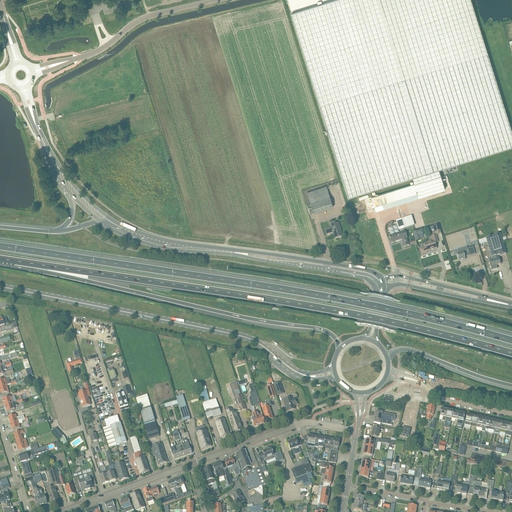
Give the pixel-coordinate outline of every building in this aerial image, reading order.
[(335,0),(291,14),(294,23),(348,198),(412,178),(434,171),(439,170),(440,169),(456,164),(511,146),(511,131),(480,30),(471,0),(335,0)] [(439,170),(434,171),(412,178),(414,184),(371,198),(375,211),(445,189),(439,170)] [(327,186),(307,193),(314,213),(333,207),(327,186)] [(366,206),(359,203),(357,210),(364,213),(366,206)] [(411,216),(401,219),(404,228),(414,225),(411,216)] [(325,229),(325,230),(326,234),(333,232),(335,239),(342,237),(341,232),(338,223),(330,225),(331,227),(325,229)] [(438,242),(436,236),(441,234),(438,225),(432,227),(433,230),(435,236),(431,237),(433,242),(424,244),(425,246),(420,248),(422,254),(427,253),(427,252),(437,249),(435,243),(438,242)] [(405,231),(389,236),(392,243),(402,240),(404,247),(409,245),(406,238),(407,238),(405,231)] [(501,234),(500,234),(486,238),(493,261),(499,259),(498,255),(506,253),(506,254),(507,254),(503,242),(501,234)] [(458,254),(457,254),(459,261),(465,259),(464,256),(466,256),(469,256),(467,247),(457,250),(458,254)] [(492,270),(497,269),(498,269),(497,266),(501,265),(499,259),(493,261),(489,262),(490,266),(490,268),(491,268),(492,270)] [(0,308),(10,305),(9,302),(0,299),(0,308)] [(81,359),(66,363),(69,374),(74,373),(72,366),(82,363),(81,359)] [(9,366),(8,364),(5,365),(6,366),(0,367),(0,374),(4,374),(3,370),(7,369),(6,367),(9,366)] [(115,371),(108,373),(111,379),(117,378),(115,371)] [(11,385),(14,385),(13,382),(10,383),(9,381),(5,382),(5,379),(0,380),(0,387),(7,385),(11,384),(11,385)] [(250,393),(254,406),(259,405),(255,391),(256,391),(253,384),(252,381),(249,382),(250,385),(249,385),(251,392),(250,393)] [(280,382),(273,384),(277,395),(284,393),(280,382)] [(9,392),(7,385),(0,387),(0,389),(1,394),(9,392)] [(267,387),(271,398),(276,396),(273,385),(267,387)] [(39,395),(36,386),(30,388),(32,397),(39,395)] [(131,394),(128,386),(127,386),(123,388),(124,392),(116,394),(117,398),(120,407),(128,404),(126,400),(125,395),(131,394)] [(221,414),(219,406),(216,399),(212,400),(210,401),(206,389),(199,392),(207,418),(221,414)] [(78,394),(81,401),(82,401),(83,404),(82,404),(83,407),(91,405),(88,397),(90,396),(89,391),(78,394)] [(176,397),(177,400),(178,404),(183,421),(190,419),(183,395),(176,397)] [(240,395),(235,397),(240,411),(245,410),(240,395)] [(5,405),(13,403),(11,397),(3,399),(5,405)] [(292,400),(291,397),(283,400),(287,412),(295,409),(294,405),(298,404),(296,398),(292,400)] [(264,407),(262,401),(260,402),(266,421),(273,418),(269,406),(264,407)] [(13,403),(5,405),(7,412),(12,410),(15,410),(14,407),(18,405),(17,403),(16,402),(13,403)] [(251,407),(250,409),(251,414),(253,419),(252,419),(253,422),(254,427),(259,425),(257,417),(256,418),(255,412),(254,406),(251,407)] [(428,406),(427,411),(423,411),(422,415),(427,416),(426,419),(430,420),(431,416),(433,416),(435,407),(428,406)] [(140,411),(144,425),(155,422),(151,407),(140,411)] [(234,412),(233,409),(232,408),(231,408),(231,407),(230,407),(229,407),(228,407),(227,408),(227,409),(226,409),(226,410),(226,411),(226,412),(234,433),(243,430),(236,412),(234,412)] [(413,419),(413,417),(414,412),(407,410),(405,418),(413,419)] [(452,418),(453,411),(448,410),(445,421),(451,422),(452,418)] [(259,411),(255,412),(256,418),(257,417),(259,425),(265,424),(262,415),(260,416),(259,411)] [(394,422),(394,421),(395,420),(395,418),(395,417),(395,415),(382,413),(376,412),(374,423),(380,424),(380,423),(392,425),(392,422),(394,422)] [(459,412),(458,420),(457,424),(463,425),(465,413),(459,412)] [(465,425),(471,426),(473,415),(467,414),(465,425)] [(10,423),(18,421),(22,420),(22,421),(25,420),(24,418),(23,415),(17,417),(16,415),(8,417),(10,423)] [(471,426),(476,427),(477,424),(479,417),(473,415),(471,426)] [(120,423),(118,416),(105,420),(107,427),(103,428),(109,448),(126,442),(120,423)] [(485,418),(479,417),(477,424),(476,427),(482,429),(485,418)] [(485,418),(482,429),(482,431),(484,431),(485,429),(488,430),(490,419),(485,418)] [(230,435),(228,430),(224,419),(216,422),(221,438),(230,435)] [(490,419),(488,430),(487,433),(493,434),(494,431),(496,420),(490,419)] [(500,432),(502,422),(496,420),(494,431),(500,432)] [(18,421),(10,423),(12,430),(20,428),(18,421)] [(155,422),(144,425),(149,440),(159,436),(155,422)] [(502,422),(500,432),(506,433),(506,431),(508,423),(502,422)] [(371,437),(378,438),(381,438),(382,434),(379,433),(379,429),(383,430),(384,427),(374,425),(373,433),(372,433),(371,437)] [(408,438),(410,429),(403,427),(401,436),(408,438)] [(16,442),(23,440),(21,434),(23,433),(22,430),(14,433),(16,442)] [(212,446),(210,441),(206,430),(197,433),(202,449),(212,446)] [(315,447),(317,437),(308,435),(307,442),(308,442),(307,446),(315,447)] [(136,437),(130,439),(134,453),(141,474),(149,471),(148,466),(144,456),(142,457),(140,451),(140,450),(136,437)] [(325,445),(326,439),(317,437),(315,447),(324,448),(324,445),(325,445)] [(364,447),(373,449),(376,449),(378,442),(389,444),(390,440),(381,438),(378,438),(371,437),(371,440),(366,439),(364,447)] [(23,440),(16,442),(19,451),(28,448),(25,439),(23,440)] [(288,443),(291,451),(292,455),(301,452),(299,447),(299,446),(302,445),(299,439),(296,440),(288,443)] [(325,445),(324,445),(324,448),(331,450),(330,454),(337,455),(338,451),(333,450),(335,440),(326,439),(325,445)] [(182,444),(186,456),(192,454),(190,447),(188,442),(182,444)] [(167,462),(166,457),(162,444),(151,447),(154,456),(156,455),(159,465),(167,462)] [(178,451),(180,458),(186,456),(182,444),(176,446),(178,451)] [(24,454),(19,456),(21,462),(26,461),(29,459),(28,456),(30,456),(32,455),(47,451),(45,446),(27,452),(27,453),(24,454)] [(180,458),(178,451),(176,452),(174,446),(170,448),(172,453),(174,460),(180,458)] [(261,454),(256,456),(258,461),(260,467),(265,465),(264,463),(266,462),(276,458),(278,463),(283,461),(280,453),(274,455),(273,452),(271,447),(266,449),(267,450),(263,451),(264,454),(261,455),(261,454)] [(365,458),(372,460),(373,449),(364,447),(363,455),(365,455),(365,458)] [(245,450),(236,453),(236,455),(238,458),(240,465),(242,470),(241,470),(242,474),(243,478),(240,479),(243,485),(246,484),(249,492),(253,490),(262,485),(266,483),(264,478),(262,474),(262,473),(260,467),(259,468),(256,469),(253,463),(251,464),(247,454),(246,451),(245,450)] [(312,478),(311,473),(312,472),(309,464),(308,464),(307,458),(303,460),(305,465),(291,470),(297,484),(302,482),(304,487),(312,484),(310,479),(312,478)] [(362,462),(360,469),(372,471),(373,471),(373,467),(370,467),(371,462),(374,462),(375,460),(372,460),(365,458),(364,462),(363,462),(362,462)] [(233,460),(225,462),(227,467),(227,468),(228,471),(234,469),(236,475),(236,476),(236,475),(239,475),(240,474),(239,471),(239,470),(240,469),(238,462),(238,463),(234,464),(233,460)] [(28,463),(21,465),(25,475),(31,473),(28,463)] [(115,465),(118,476),(120,481),(128,478),(124,463),(115,465)] [(321,463),(320,466),(324,467),(326,468),(325,475),(333,476),(334,469),(333,469),(333,465),(329,464),(327,464),(325,464),(321,463)] [(221,464),(214,467),(215,471),(217,475),(218,479),(224,477),(224,476),(226,476),(227,481),(231,479),(230,474),(228,471),(227,468),(223,469),(223,468),(221,464)] [(107,474),(106,474),(109,482),(116,480),(114,475),(113,472),(112,470),(110,471),(108,466),(104,468),(107,474)] [(414,475),(408,474),(406,485),(412,486),(414,478),(417,478),(418,468),(415,467),(414,475)] [(437,469),(435,480),(438,481),(438,482),(437,484),(436,489),(442,490),(444,481),(445,479),(438,478),(439,475),(440,475),(442,468),(437,467),(437,469)] [(215,483),(212,472),(210,468),(203,470),(207,481),(208,485),(215,483)] [(406,485),(408,474),(404,474),(405,469),(400,468),(399,471),(399,475),(401,476),(400,484),(406,485)] [(424,488),(426,479),(420,478),(422,468),(418,468),(417,478),(420,479),(418,487),(424,488)] [(371,474),(372,471),(360,469),(359,477),(368,478),(369,473),(371,474)] [(387,474),(386,481),(394,483),(395,478),(395,476),(398,476),(399,475),(399,471),(388,469),(387,474)] [(59,476),(58,472),(57,470),(48,473),(53,487),(51,488),(47,489),(51,502),(58,499),(56,493),(57,492),(55,486),(62,485),(59,476)] [(84,480),(88,490),(91,489),(91,488),(93,487),(93,486),(97,485),(92,472),(83,475),(84,480)] [(109,482),(106,474),(105,475),(103,476),(101,472),(99,473),(100,477),(103,484),(109,482)] [(30,474),(26,475),(28,482),(31,481),(32,485),(33,488),(36,498),(34,498),(37,507),(42,505),(37,490),(37,488),(36,485),(35,483),(33,477),(32,474),(30,474)] [(33,477),(35,483),(42,481),(41,477),(40,475),(33,477)] [(88,490),(84,480),(83,475),(73,478),(78,491),(81,490),(81,491),(84,490),(84,491),(88,490)] [(323,486),(330,487),(330,484),(331,484),(333,476),(325,475),(324,482),(324,483),(321,483),(321,485),(323,486)] [(461,494),(462,484),(456,483),(457,478),(456,478),(457,475),(455,475),(454,477),(453,484),(456,484),(455,493),(461,494)] [(462,484),(461,494),(467,495),(467,494),(468,490),(468,488),(468,487),(471,487),(473,479),(473,476),(470,475),(469,480),(469,483),(465,483),(463,483),(462,484)] [(453,484),(454,477),(451,477),(450,482),(444,481),(442,490),(449,492),(449,491),(452,491),(453,484)] [(182,478),(175,481),(181,499),(188,496),(186,492),(183,493),(181,486),(184,485),(182,478)] [(476,479),(473,479),(471,487),(474,488),(473,496),(479,497),(481,484),(481,482),(475,481),(476,479)] [(162,489),(165,498),(166,503),(167,504),(181,499),(175,481),(168,483),(171,490),(174,488),(174,490),(175,490),(177,495),(174,497),(173,494),(172,495),(171,494),(168,495),(168,496),(167,497),(166,494),(167,494),(165,488),(162,489)] [(75,494),(74,489),(71,482),(68,483),(69,486),(66,488),(68,496),(75,494)] [(0,497),(3,506),(8,504),(7,501),(10,500),(10,499),(9,496),(8,496),(9,496),(9,495),(8,495),(6,495),(6,493),(3,493),(2,491),(7,489),(10,488),(8,483),(0,485),(0,497)] [(329,490),(330,487),(323,486),(323,490),(322,489),(321,497),(329,498),(330,491),(329,490)] [(491,499),(497,500),(499,486),(498,493),(492,492),(491,499)] [(159,493),(159,491),(157,487),(149,490),(149,488),(143,491),(147,503),(153,500),(152,497),(154,496),(153,495),(159,493)] [(41,489),(37,490),(42,505),(47,503),(45,495),(43,496),(41,489)] [(218,489),(210,492),(212,498),(220,496),(218,489)] [(237,505),(242,503),(245,501),(239,490),(232,494),(237,505)] [(136,511),(145,507),(139,492),(130,495),(136,511)] [(356,495),(354,503),(363,504),(364,497),(356,495)] [(317,508),(326,509),(326,506),(327,506),(329,498),(321,497),(320,505),(319,507),(317,506),(317,508)] [(128,499),(121,502),(123,506),(124,509),(124,510),(121,511),(126,511),(133,510),(132,506),(131,506),(129,502),(128,499)] [(117,511),(116,511),(114,505),(112,501),(105,504),(107,511),(110,510),(111,511),(113,511),(119,511),(120,511),(117,511)] [(361,511),(363,504),(354,503),(353,510),(361,511)]
